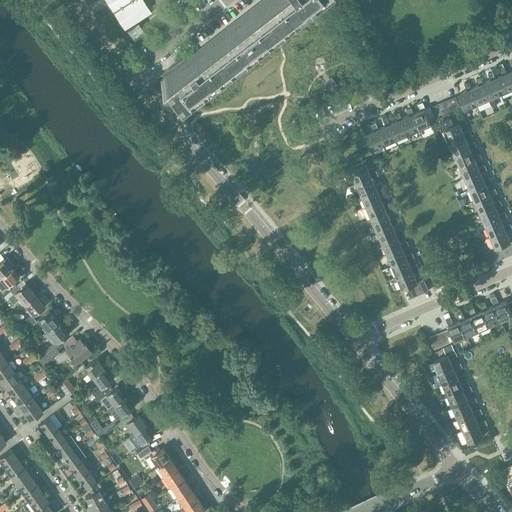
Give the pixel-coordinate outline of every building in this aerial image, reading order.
[(107,0),(124,28),(153,12),(145,0),(107,0)] [(265,0),(193,57),(192,55),(187,59),(185,57),(176,62),(179,67),(166,77),(165,78),(178,95),(179,94),(300,0),(265,0)] [(127,31),(138,46),(150,37),(138,22),(127,31)] [(502,75),(495,78),(494,78),(501,94),(511,88),(511,87),(506,73),(507,73),(504,66),(500,68),(502,75)] [(491,80),(484,83),(482,84),(489,99),(501,94),(494,78),(495,78),(492,71),(488,73),(491,80)] [(479,85),(472,88),(470,89),(477,104),(489,99),(482,84),(484,83),(481,77),(476,79),(479,85)] [(332,79),(325,84),(329,89),(335,84),(332,79)] [(470,89),(472,88),(469,82),(464,84),(467,90),(459,94),(459,93),(458,94),(465,109),(466,109),(477,104),(470,89)] [(455,96),(450,98),(455,109),(460,107),(455,96)] [(450,98),(445,100),(450,111),(455,109),(450,98)] [(445,100),(440,103),(445,114),(450,111),(445,100)] [(421,110),(414,113),(412,114),(419,129),(430,124),(431,124),(429,120),(424,109),(426,109),(423,102),(418,104),(421,110)] [(440,103),(435,105),(439,116),(445,114),(440,103)] [(435,105),(430,107),(434,118),(439,116),(435,105)] [(409,115),(402,119),(401,119),(407,134),(419,129),(412,114),(414,113),(411,107),(406,109),(409,115)] [(430,107),(426,109),(424,109),(429,120),(434,118),(430,107)] [(397,121),(390,124),(389,124),(396,140),(407,134),(401,119),(402,119),(399,112),(395,114),(397,121)] [(386,126),(379,129),(377,129),(384,145),(396,140),(389,124),(390,124),(388,117),(383,119),(386,126)] [(444,131),(449,142),(465,136),(465,137),(472,134),(470,129),(463,132),(460,124),(460,123),(454,126),(451,118),(438,123),(442,132),(444,131)] [(377,129),(379,129),(376,122),(371,124),(374,131),(366,134),(365,134),(372,150),(373,150),(384,145),(377,129)] [(449,142),(454,154),(470,147),(470,149),(477,146),(475,141),(468,144),(465,137),(465,136),(449,142)] [(454,154),(460,166),(475,159),(475,160),(482,158),(480,153),(473,156),(470,149),(470,147),(454,154)] [(38,170),(28,154),(12,163),(22,179),(38,170)] [(460,166),(465,177),(480,171),(481,172),(487,169),(485,165),(479,167),(475,160),(475,159),(460,166)] [(351,171),(356,183),(371,176),(372,178),(379,175),(377,170),(370,173),(367,165),(367,164),(351,171),(351,172),(351,171)] [(465,177),(470,189),(485,182),(486,184),(492,181),(490,176),(484,179),(481,172),(480,171),(465,177)] [(356,183),(361,194),(377,188),(377,189),(384,187),(382,182),(375,185),(372,178),(371,176),(356,183)] [(470,189),(475,201),(490,194),(491,196),(497,193),(495,188),(489,191),(486,184),(485,182),(470,189)] [(361,194),(366,206),(382,200),(382,201),(389,198),(387,194),(380,196),(377,189),(377,188),(361,194)] [(475,201),(480,212),(495,206),(496,207),(502,204),(500,200),(494,203),(491,196),(490,194),(475,201)] [(366,206),(372,218),(387,211),(388,213),(394,210),(392,205),(385,208),(382,201),(382,200),(366,206)] [(480,212),(485,224),(500,217),(501,219),(508,216),(505,211),(499,214),(496,207),(495,206),(480,212)] [(372,218),(377,230),(392,223),(393,225),(399,222),(397,217),(391,220),(388,213),(387,211),(372,218)] [(485,224),(490,236),(505,229),(506,231),(511,228),(511,226),(511,223),(504,226),(501,219),(500,217),(485,224)] [(377,230),(382,241),(397,235),(398,236),(404,233),(402,229),(396,232),(393,225),(392,223),(377,230)] [(501,245),(507,243),(511,241),(511,242),(511,236),(509,238),(506,231),(505,229),(490,236),(495,247),(495,248),(496,248),(501,245)] [(382,241),(387,253),(402,247),(403,248),(409,245),(407,240),(401,243),(398,236),(397,235),(382,241)] [(507,243),(501,245),(506,256),(511,254),(507,243)] [(501,245),(496,248),(501,259),(506,256),(501,245)] [(387,253),(392,265),(407,258),(408,260),(414,257),(412,252),(406,255),(403,248),(402,247),(387,253)] [(496,248),(495,248),(491,250),(496,261),(501,259),(496,248)] [(496,261),(491,250),(485,252),(490,263),(496,261)] [(0,276),(11,266),(4,257),(0,260),(0,276)] [(392,265),(397,277),(413,270),(413,271),(419,269),(417,264),(411,267),(408,260),(407,258),(392,265)] [(11,266),(0,276),(0,277),(3,282),(0,284),(0,287),(2,290),(19,276),(11,266)] [(408,286),(413,284),(418,282),(418,283),(419,283),(425,280),(423,276),(416,278),(413,271),(413,270),(397,277),(402,288),(402,289),(408,286)] [(429,290),(425,280),(419,283),(423,292),(429,290)] [(418,282),(413,284),(418,295),(423,292),(419,283),(418,283),(418,282)] [(19,298),(24,303),(35,294),(25,283),(20,287),(17,284),(1,298),(2,298),(3,297),(6,301),(9,298),(13,303),(19,298)] [(413,284),(408,286),(412,297),(418,295),(413,284)] [(408,286),(402,289),(407,300),(412,297),(408,286)] [(35,294),(24,303),(33,314),(44,305),(35,294)] [(491,298),(494,306),(495,305),(501,321),(511,316),(511,301),(508,303),(506,300),(506,301),(499,304),(496,296),(491,298)] [(480,303),(483,311),(483,310),(490,326),(501,321),(495,305),(494,306),(488,308),(484,301),(480,303)] [(468,308),(471,315),(472,315),(479,331),(490,326),(483,310),(483,311),(476,313),(473,306),(468,308)] [(41,323),(47,330),(58,321),(49,310),(36,321),(34,318),(27,325),(29,327),(32,324),(34,326),(37,326),(41,323)] [(457,313),(460,321),(460,320),(467,336),(468,335),(470,336),(472,336),(475,334),(476,333),(477,331),(479,331),(472,315),(471,315),(465,318),(461,311),(457,313)] [(24,322),(27,325),(34,318),(31,315),(24,322)] [(450,316),(445,318),(450,328),(455,340),(455,341),(456,341),(456,340),(467,336),(460,320),(460,321),(453,323),(450,316)] [(57,342),(50,348),(53,351),(60,344),(57,341),(68,332),(58,321),(47,330),(57,342)] [(450,328),(445,330),(450,342),(455,340),(450,328)] [(445,330),(439,333),(444,344),(450,342),(445,330)] [(439,333),(434,335),(439,347),(444,344),(439,333)] [(439,347),(434,335),(429,337),(434,349),(439,347)] [(60,353),(57,348),(41,361),(45,365),(55,357),(59,361),(70,355),(75,362),(91,350),(83,340),(82,341),(80,338),(60,353)] [(53,351),(50,348),(49,347),(44,352),(47,356),(53,351)] [(433,362),(438,373),(453,366),(450,359),(458,356),(456,351),(444,356),(433,361),(433,362)] [(85,366),(93,377),(104,368),(96,358),(85,366)] [(0,367),(0,378),(0,379),(13,370),(7,362),(0,367)] [(438,373),(443,384),(458,378),(458,377),(455,370),(463,367),(460,363),(453,366),(438,373)] [(112,379),(104,368),(93,377),(101,387),(92,393),(95,397),(110,386),(108,382),(112,379)] [(0,379),(6,388),(19,378),(13,370),(0,379)] [(443,384),(448,396),(463,389),(460,382),(467,379),(465,374),(458,377),(458,378),(443,384)] [(75,389),(70,382),(66,377),(58,383),(67,395),(75,389)] [(6,388),(12,396),(25,387),(19,378),(6,388)] [(448,396),(453,407),(468,401),(468,400),(465,393),(472,390),(470,385),(463,389),(448,396)] [(113,389),(110,386),(95,397),(98,400),(101,398),(108,408),(113,404),(114,404),(125,396),(117,386),(113,389)] [(12,396),(18,404),(31,395),(25,387),(12,396)] [(90,392),(82,398),(84,402),(93,396),(90,392)] [(18,404),(24,412),(36,403),(31,395),(18,404)] [(128,400),(125,396),(114,404),(108,408),(108,409),(109,409),(109,410),(109,409),(113,414),(116,411),(119,416),(121,415),(122,415),(135,405),(130,398),(128,400)] [(453,407),(458,419),(473,412),(470,405),(477,402),(475,397),(468,400),(468,401),(453,407)] [(36,403),(24,412),(30,420),(42,411),(36,403)] [(458,419),(463,430),(478,424),(478,423),(475,416),(482,413),(480,408),(473,412),(458,419)] [(89,412),(85,415),(89,422),(90,422),(94,419),(89,412)] [(133,416),(131,413),(116,424),(119,428),(127,422),(135,432),(146,424),(138,413),(133,416)] [(40,423),(48,433),(57,427),(49,416),(40,423)] [(95,418),(90,422),(95,430),(99,437),(116,424),(113,421),(101,428),(95,418)] [(478,424),(463,430),(468,441),(468,442),(484,435),(483,434),(483,435),(480,428),(487,424),(485,420),(478,423),(478,424)] [(146,424),(135,432),(129,436),(136,446),(133,448),(137,453),(148,445),(149,444),(146,440),(153,434),(146,424)] [(48,433),(56,444),(65,438),(57,427),(48,433)] [(56,444),(64,455),(72,449),(65,438),(56,444)] [(151,450),(148,445),(137,453),(140,457),(151,450)] [(156,464),(157,466),(170,457),(163,447),(160,449),(158,446),(151,451),(153,453),(145,459),(151,467),(156,464)] [(0,464),(0,467),(1,469),(4,466),(5,467),(17,458),(11,448),(0,455),(0,460),(2,463),(0,464)] [(64,455),(71,466),(80,459),(72,449),(64,455)] [(157,466),(164,476),(177,468),(170,457),(157,466)] [(7,470),(11,475),(24,466),(17,458),(5,467),(4,466),(1,469),(4,472),(7,470)] [(71,466),(79,476),(88,470),(80,459),(71,466)] [(11,475),(17,484),(30,475),(24,466),(11,475)] [(183,478),(177,468),(164,476),(171,486),(183,478)] [(79,476),(87,487),(93,483),(96,481),(98,479),(95,476),(93,478),(88,470),(79,476)] [(129,479),(132,483),(140,478),(138,474),(129,479)] [(17,484),(23,492),(36,483),(30,475),(17,484)] [(140,478),(132,483),(134,487),(143,482),(140,478)] [(171,486),(178,496),(190,488),(183,478),(171,486)] [(23,492),(29,501),(42,492),(36,483),(23,492)] [(87,487),(91,493),(98,489),(93,483),(87,487)] [(197,498),(190,488),(178,496),(184,506),(180,509),(197,498)] [(85,496),(90,506),(104,498),(99,489),(98,489),(91,493),(85,496)] [(38,509),(47,502),(48,501),(42,492),(29,501),(36,510),(38,509)] [(141,499),(145,504),(151,501),(153,499),(149,494),(141,499)] [(90,506),(93,511),(100,511),(109,508),(104,498),(90,506)] [(197,498),(180,509),(182,511),(202,511),(201,510),(204,508),(197,498)] [(151,501),(145,504),(149,511),(157,506),(153,499),(151,501)] [(53,511),(47,502),(38,509),(40,511),(53,511)]
